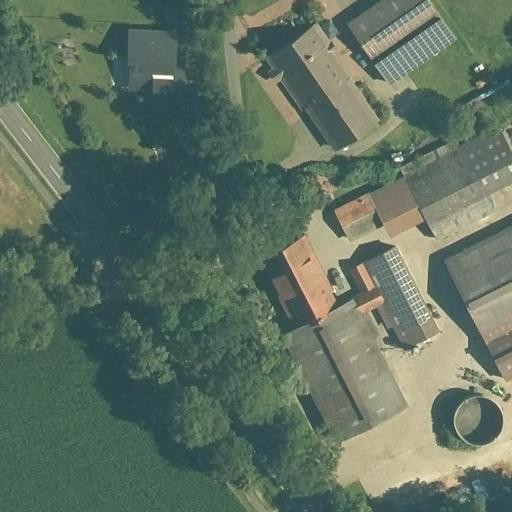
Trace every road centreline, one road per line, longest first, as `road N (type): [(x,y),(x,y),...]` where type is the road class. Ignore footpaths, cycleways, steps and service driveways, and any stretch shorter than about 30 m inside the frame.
road 1 (unclassified): [(223,0),(238,175),(219,204),(120,261)]
road 2 (secondary): [(311,511),(120,261)]
road 3 (secondary): [(120,261),(0,106)]
road 4 (track): [(0,290),(94,282),(120,261)]
